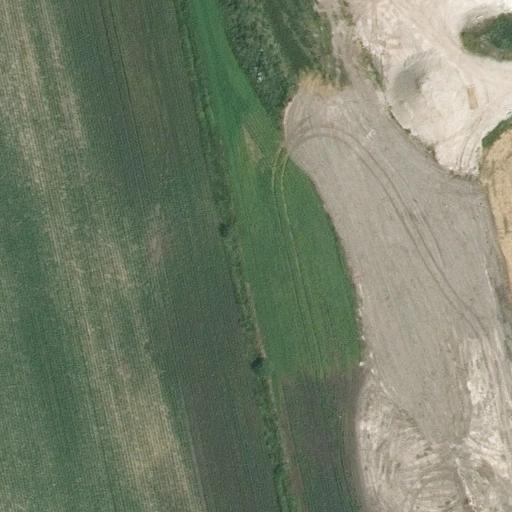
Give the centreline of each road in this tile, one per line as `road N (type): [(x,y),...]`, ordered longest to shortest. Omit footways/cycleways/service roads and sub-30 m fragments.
road 1 (track): [(511,104),(462,144),(452,182),(455,234),(511,452)]
road 2 (track): [(462,144),(408,0)]
